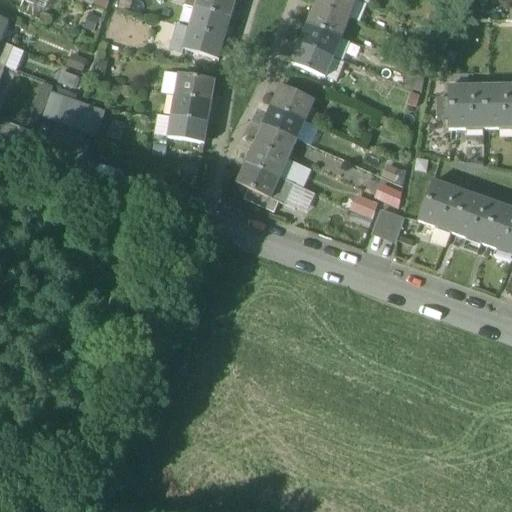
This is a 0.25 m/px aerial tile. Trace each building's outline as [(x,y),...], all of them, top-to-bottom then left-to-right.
[(237,0),(234,0),(200,0),(197,10),(195,10),(231,21),(231,20),(228,19),(234,0),(236,1),(237,0)] [(355,0),(354,0),(320,0),(317,8),(347,20),(355,0)] [(347,20),(317,8),(309,27),(339,39),(347,20)] [(231,21),(195,10),(195,11),(197,11),(192,31),(189,30),(225,41),(225,40),(222,40),(228,20),(230,21),(231,21)] [(8,24),(0,20),(0,43),(0,44),(0,43),(0,37),(5,24),(8,25),(8,24)] [(339,39),(309,27),(301,47),(331,59),(339,39)] [(225,41),(189,30),(189,31),(191,32),(186,51),(183,50),(183,51),(219,62),(219,60),(217,60),(222,41),(225,41)] [(13,49),(0,44),(0,43),(0,66),(5,68),(5,69),(13,49)] [(331,59),(301,47),(293,67),(323,80),(331,59)] [(215,83),(178,77),(178,78),(181,78),(177,98),(175,97),(175,98),(211,104),(209,103),(212,84),(215,84),(215,83)] [(511,130),(511,88),(483,89),(483,131),(511,130)] [(312,102),(283,89),(274,109),(303,123),(312,102)] [(483,131),(483,89),(448,90),(449,132),(483,131)] [(64,100),(52,96),(45,116),(57,120),(64,100)] [(211,104),(175,98),(177,99),(174,119),(171,118),(171,119),(208,125),(208,124),(205,124),(209,104),(211,105),(211,104)] [(76,104),(64,100),(57,120),(69,124),(76,104)] [(92,110),(81,106),(74,126),(85,130),(92,110)] [(303,123),(274,109),(265,128),(294,142),(303,123)] [(104,114),(92,110),(85,130),(97,134),(104,114)] [(208,125),(171,119),(174,120),(170,139),(168,139),(168,140),(204,146),(204,145),(202,145),(205,125),(208,125)] [(0,120),(0,142),(9,146),(17,129),(0,120)] [(294,142),(265,128),(256,148),(286,161),(294,142)] [(286,161),(256,148),(248,167),(277,180),(286,161)] [(277,180),(248,167),(239,187),(251,192),(268,200),(277,180)] [(373,198),(397,210),(404,195),(380,183),(373,198)] [(465,196),(433,184),(419,224),(451,235),(465,196)] [(268,200),(251,192),(245,204),(277,217),(282,206),(268,200)] [(348,213),(373,220),(378,203),(353,196),(348,213)] [(496,207),(465,196),(451,235),(482,246),(496,207)] [(511,212),(496,207),(482,246),(511,257),(511,212)] [(392,218),(381,214),(373,235),(384,239),(392,218)] [(392,218),(384,239),(396,243),(403,222),(392,218)]
